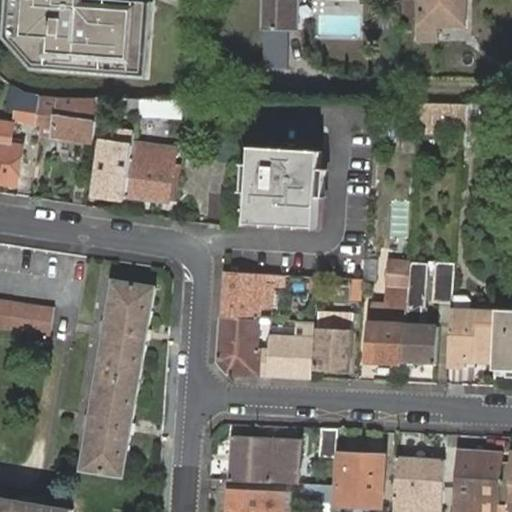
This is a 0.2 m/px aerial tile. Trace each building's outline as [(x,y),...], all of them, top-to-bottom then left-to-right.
[(10,0),(7,38),(34,69),(147,80),(154,7),(85,0),(84,0),(10,0)] [(265,0),(265,29),(293,30),(293,0),(265,0)] [(420,0),(421,24),(420,39),(437,40),(438,24),(465,24),(465,0),(420,0)] [(41,113),(44,98),(15,86),(11,109),(41,113)] [(96,142),(101,112),(103,99),(44,98),(41,113),(40,123),(57,126),(56,135),(96,142)] [(117,112),(119,99),(103,99),(101,112),(117,112)] [(142,113),(142,109),(144,99),(128,99),(126,113),(142,113)] [(183,112),(183,101),(144,99),(142,109),(183,112)] [(466,121),(467,104),(422,103),(421,120),(466,121)] [(482,104),(467,104),(466,121),(465,144),(490,146),(491,127),(481,126),(482,104)] [(15,124),(0,121),(0,181),(18,185),(25,145),(12,144),(15,124)] [(95,192),(127,196),(135,150),(138,133),(126,131),(123,147),(103,144),(95,192)] [(154,153),(164,154),(165,147),(156,146),(154,153)] [(252,163),(250,192),(249,222),(318,226),(320,196),(322,168),(323,151),(253,146),(252,163)] [(135,150),(127,196),(168,203),(175,157),(164,154),(154,153),(135,150)] [(244,191),(250,192),(252,163),(246,163),(244,191)] [(322,168),(320,196),(326,197),(329,169),(322,168)] [(408,242),(396,241),(396,253),(408,254),(408,242)] [(369,359),(404,361),(407,324),(411,261),(392,260),(390,287),(389,304),(374,303),(372,322),(369,359)] [(407,324),(404,361),(438,363),(440,325),(422,325),(423,306),(426,306),(430,262),(411,261),(407,324)] [(454,302),(455,294),(457,262),(437,261),(434,301),(454,302)] [(226,271),(223,316),(260,318),(261,306),(262,298),(257,298),(258,280),(266,281),(266,282),(276,283),(285,283),(286,275),(226,271)] [(310,287),(320,288),(321,277),(310,276),(310,287)] [(363,280),(353,279),(352,300),(362,300),(363,280)] [(262,298),(261,306),(274,307),(276,283),(266,282),(266,281),(258,280),(257,298),(262,298)] [(116,281),(85,469),(124,476),(156,289),(116,281)] [(476,360),(497,360),(499,311),(499,308),(499,303),(493,303),(493,299),(485,299),(485,302),(472,302),(472,296),(455,294),(454,302),(453,310),(450,364),(467,365),(467,367),(476,367),(476,365),(476,360)] [(57,313),(0,304),(0,332),(52,341),(57,313)] [(511,308),(499,308),(499,311),(497,360),(496,368),(495,380),(511,380),(511,375),(510,375),(511,369),(511,368),(511,308)] [(319,329),(317,367),(351,369),(354,331),(356,312),(321,311),(319,329)] [(229,373),(259,374),(259,349),(260,318),(223,316),(219,361),(229,373)] [(259,374),(313,377),(317,322),(304,321),(303,331),(309,331),(309,338),(273,337),(272,350),(268,350),(259,349),(259,374)] [(340,429),(323,428),(322,456),(339,457),(340,429)] [(234,435),(231,479),(283,482),(299,483),(299,475),(302,439),(286,438),(234,435)] [(505,452),(459,449),(455,508),(455,511),(462,511),(464,502),(502,505),(505,452)] [(387,456),(342,453),(338,505),(383,508),(387,456)] [(407,511),(407,510),(444,511),(447,459),(399,456),(395,511),(407,511)] [(309,471),(309,483),(325,485),(325,472),(309,471)] [(322,501),(335,501),(337,485),(325,485),(309,483),(308,484),(307,500),(322,501)] [(230,490),(228,511),(284,511),(286,494),(230,490)] [(0,511),(72,511),(73,509),(0,496),(0,511)] [(334,511),(335,501),(322,501),(321,511),(334,511)] [(501,511),(502,505),(464,502),(462,511),(501,511)]
